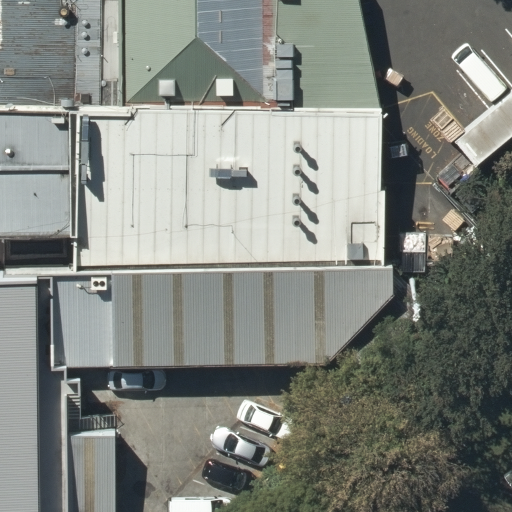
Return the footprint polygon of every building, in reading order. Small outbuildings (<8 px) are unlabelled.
[(96,0),(0,0),(0,79),(67,78),(96,78),(96,0)] [(115,0),(116,77),(252,77),(254,38),(365,39),(357,0),(115,0)] [(96,78),(67,78),(66,139),(65,204),(44,204),(45,234),(45,342),(60,342),(317,339),(404,248),(365,39),(254,38),(252,77),(116,77),(96,78)] [(0,79),(0,139),(66,139),(67,78),(0,79)] [(66,139),(0,139),(0,204),(44,204),(65,204),(66,139)] [(45,234),(0,234),(0,511),(63,511),(110,510),(109,407),(60,408),(60,342),(45,342),(45,234)]
